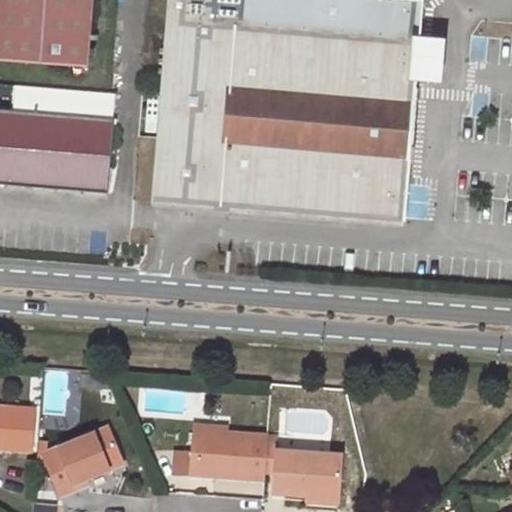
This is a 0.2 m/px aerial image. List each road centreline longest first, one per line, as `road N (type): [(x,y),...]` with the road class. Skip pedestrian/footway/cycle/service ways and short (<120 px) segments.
road 1 (secondary): [(511,318),(0,279)]
road 2 (secondary): [(0,307),(511,346)]
